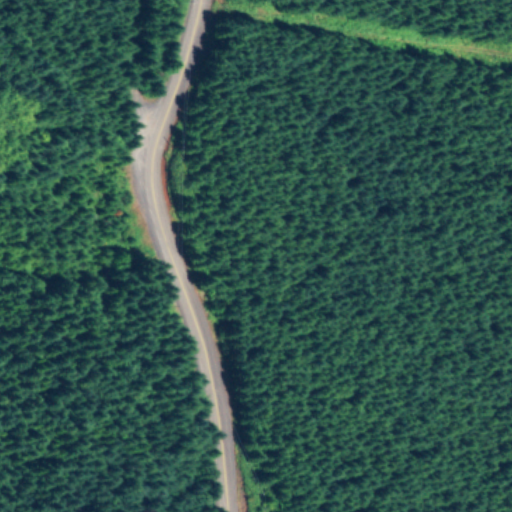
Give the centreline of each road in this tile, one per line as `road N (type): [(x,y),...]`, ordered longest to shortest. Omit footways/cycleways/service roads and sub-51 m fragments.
road 1 (residential): [(276,511),(215,373),(185,253),(191,134),(247,0)]
road 2 (residential): [(187,209),(119,171),(102,121),(97,0)]
